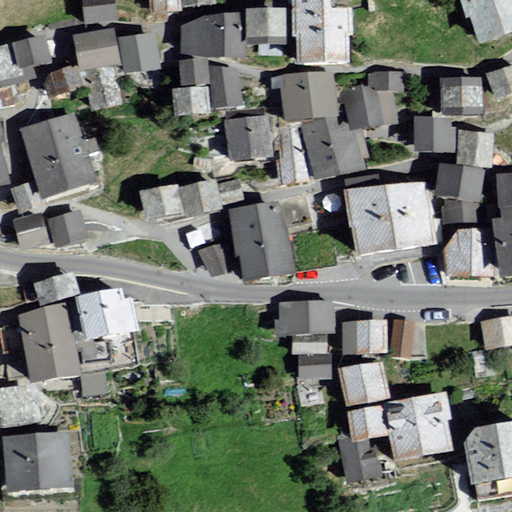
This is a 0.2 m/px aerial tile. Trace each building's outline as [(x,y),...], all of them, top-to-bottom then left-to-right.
[(113,0),(80,0),(84,27),(116,24),(113,0)] [(176,0),(147,0),(149,21),(178,20),(176,0)] [(212,9),(211,0),(181,0),(182,11),(212,9)] [(511,0),(459,0),(477,56),(511,45),(511,0)] [(284,16),(246,16),(246,55),(284,54),(284,16)] [(111,33),(73,40),(80,77),(118,70),(111,33)] [(157,33),(121,36),(125,76),(160,73),(157,33)] [(44,41),(12,48),(18,76),(50,70),(44,41)] [(10,44),(0,48),(0,89),(19,84),(10,44)] [(178,63),(179,86),(207,86),(206,62),(178,63)] [(241,108),(238,67),(209,69),(212,110),(241,108)] [(76,69),(46,77),(53,102),(83,93),(76,69)] [(328,70),(278,78),(284,122),(335,115),(328,70)] [(511,74),(486,83),(495,110),(511,104),(511,74)] [(480,75),(441,75),(441,114),(414,113),(413,146),(452,147),(453,117),(480,116),(480,75)] [(114,76),(86,82),(92,109),(120,103),(114,76)] [(402,78),(362,79),(363,103),(403,101),(402,78)] [(207,87),(173,90),(176,115),(209,112),(207,87)] [(76,112),(23,126),(43,199),(96,185),(76,112)] [(268,116),(226,120),(230,164),(273,160),(268,116)] [(494,130),(460,127),(458,161),(492,163),(494,130)] [(0,185),(8,183),(0,150),(0,185)] [(215,184),(215,179),(179,187),(185,214),(220,206),(220,204),(215,184)] [(238,179),(215,184),(220,204),(243,199),(238,179)] [(347,189),(355,257),(432,248),(424,180),(347,189)] [(176,185),(140,191),(145,221),(182,214),(176,185)] [(278,204),(229,214),(243,282),(292,272),(278,204)] [(81,211),(50,219),(58,249),(89,241),(81,211)] [(43,212),(12,220),(20,250),(51,242),(43,212)] [(511,216),(490,221),(503,290),(511,288),(511,216)] [(448,236),(447,285),(490,285),(491,237),(448,236)] [(232,240),(206,242),(209,275),(234,274),(232,240)] [(68,280),(34,289),(41,313),(75,304),(68,280)] [(120,299),(71,307),(78,349),(127,341),(120,299)] [(309,308),(275,308),(275,337),(309,336),(309,308)] [(66,313),(18,321),(29,395),(78,388),(66,313)] [(511,317),(480,322),(484,351),(511,347),(511,317)] [(411,358),(416,324),(392,320),(387,355),(411,358)] [(383,323),(357,323),(357,353),(383,353),(383,323)] [(291,338),(291,356),(325,356),(325,338),(291,338)] [(297,359),(297,378),(330,377),(330,358),(297,359)] [(378,362),(337,371),(345,408),(385,399),(378,362)] [(27,391),(0,395),(0,427),(33,422),(27,391)] [(441,394),(385,403),(394,459),(450,451),(441,394)] [(379,406),(345,411),(349,440),(383,435),(379,406)] [(511,421),(462,430),(470,483),(511,476),(511,421)] [(67,437),(3,440),(6,493),(70,490),(67,437)] [(337,445),(345,481),(380,474),(372,437),(337,445)]
